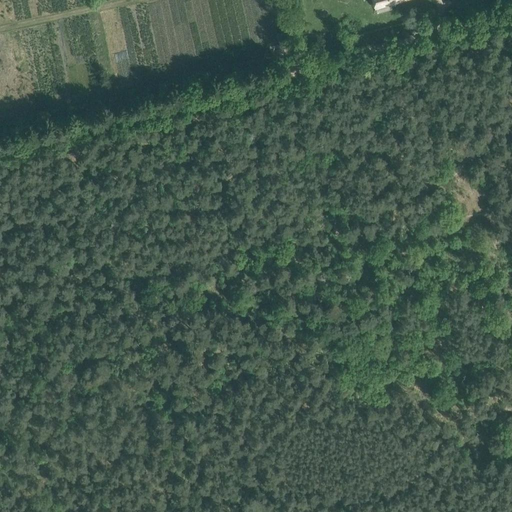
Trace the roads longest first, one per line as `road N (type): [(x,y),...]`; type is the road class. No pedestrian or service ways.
road 1 (track): [(296,66),(0,141)]
road 2 (track): [(511,4),(296,66)]
